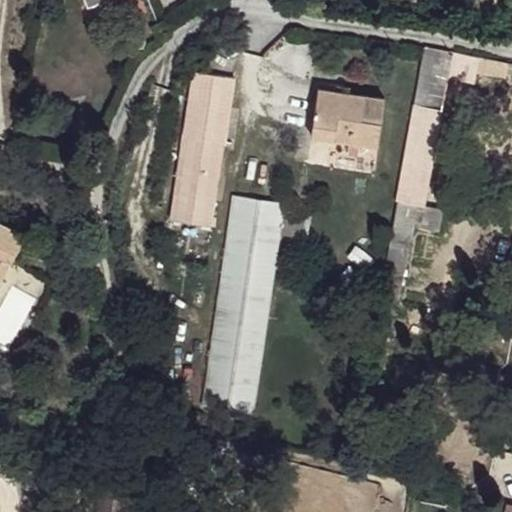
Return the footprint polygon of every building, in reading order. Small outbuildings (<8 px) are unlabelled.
[(350,0),(370,10),(375,0),(350,0)] [(441,49),(423,46),(409,132),(400,176),(396,201),(425,206),(451,62),(439,59),(441,49)] [(196,71),(172,220),(210,227),(232,77),(196,71)] [(383,99),(315,90),(310,123),(333,127),(330,140),(376,146),(383,99)] [(310,123),(309,136),(330,140),(333,127),(310,123)] [(333,152),(335,166),(356,163),(353,148),(333,152)] [(235,198),(205,407),(253,414),(285,203),(256,200),(235,198)] [(396,201),(378,294),(396,298),(411,226),(438,229),(442,210),(425,206),(396,201)] [(0,256),(12,261),(26,233),(0,220),(0,256)] [(0,284),(12,261),(0,256),(0,284)] [(35,499),(29,467),(13,464),(23,511),(41,511),(38,498),(35,499)]
